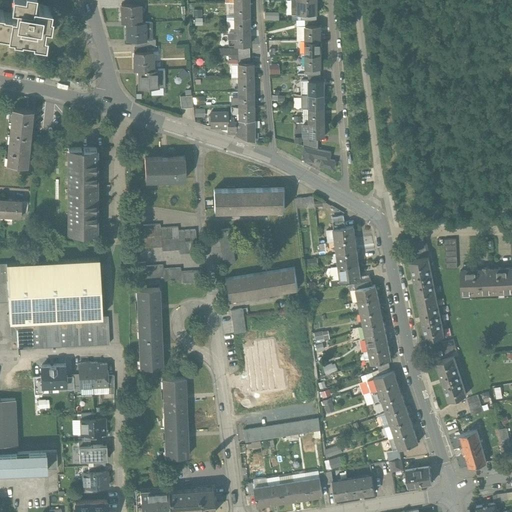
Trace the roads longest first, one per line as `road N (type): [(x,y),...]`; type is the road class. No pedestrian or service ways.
road 1 (residential): [(451,490),(406,347),(386,235)]
road 2 (track): [(377,217),(356,0)]
road 3 (residential): [(348,201),(329,0)]
road 4 (residential): [(268,156),(109,105)]
road 5 (residential): [(238,511),(216,354)]
road 6 (residential): [(259,0),(268,156)]
road 7 (residential): [(511,231),(386,235)]
